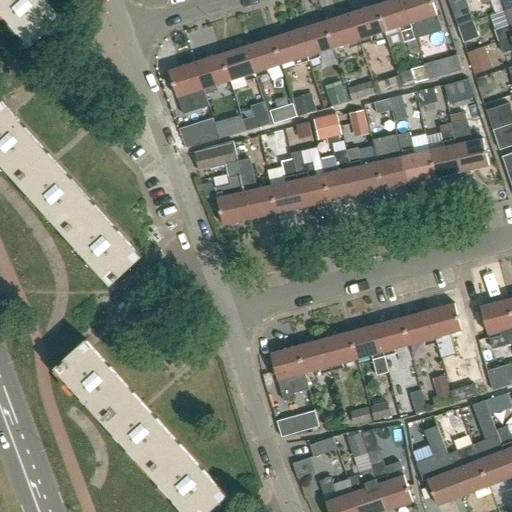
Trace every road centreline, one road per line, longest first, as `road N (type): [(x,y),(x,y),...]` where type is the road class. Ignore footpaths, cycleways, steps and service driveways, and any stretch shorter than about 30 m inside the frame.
road 1 (residential): [(124,28),(226,313)]
road 2 (residential): [(226,313),(511,235)]
road 3 (residential): [(226,313),(290,511)]
